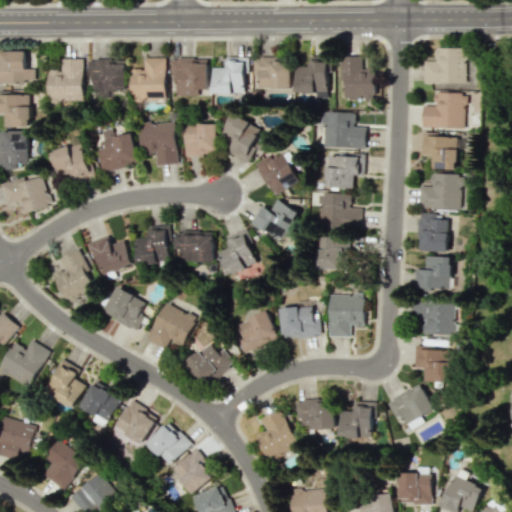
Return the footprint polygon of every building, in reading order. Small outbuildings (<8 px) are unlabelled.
[(424,61),(424,83),(432,83),(432,88),(444,88),(444,83),(467,83),(467,47),(435,47),(435,60),(424,61)] [(0,82),(26,83),(26,79),(35,79),(35,68),(26,68),(27,51),(0,50),(0,82)] [(362,55),(340,56),(341,80),(345,80),(345,98),(376,98),(375,67),(362,68),(362,55)] [(247,93),(246,56),(227,57),(227,67),(213,67),(214,94),(247,93)] [(296,92),(316,93),(316,98),(329,98),(330,56),(310,56),(310,66),(297,66),(296,92)] [(131,68),(132,99),(166,99),(166,57),(144,57),(144,68),(131,68)] [(254,58),(254,77),(259,77),(259,88),(292,87),(291,57),(254,58)] [(84,58),(62,58),(62,70),(49,70),(48,101),(83,101),(84,58)] [(126,58),(88,59),(89,80),(95,79),(95,95),(110,95),(110,90),(127,90),(126,58)] [(171,59),(171,77),(177,77),(177,96),(199,95),(199,89),(209,89),(209,58),(171,59)] [(465,128),(466,92),(434,92),(434,105),(423,105),(423,127),(465,128)] [(4,126),(31,127),(32,95),(0,93),(0,112),(5,113),(4,126)] [(365,148),(366,126),(356,125),(356,112),(320,111),(319,124),(325,124),(324,146),(365,148)] [(248,161),(264,127),(234,113),(224,136),(235,141),(230,153),(248,161)] [(178,164),(177,122),(141,123),(143,154),(157,154),(158,164),(178,164)] [(186,154),(218,155),(219,124),(187,123),(186,154)] [(140,163),(134,133),(115,136),(114,128),(104,130),(106,140),(98,142),(103,170),(140,163)] [(30,163),(29,130),(3,131),(3,151),(0,150),(0,168),(21,169),(21,163),(30,163)] [(431,167),(457,169),(459,145),(466,146),(467,137),(425,134),(423,154),(432,154),(431,167)] [(53,153),(63,185),(93,175),(83,144),(53,153)] [(277,195),(301,180),(285,153),(277,157),(274,152),(257,163),(277,195)] [(365,155),(329,154),(328,187),(354,188),(354,176),(365,176),(365,155)] [(420,185),(419,208),(466,209),(467,174),(431,173),(431,186),(420,185)] [(1,184),(8,204),(18,201),(22,214),(53,204),(43,175),(26,180),(25,176),(1,184)] [(362,207),(351,207),(352,193),(320,192),(319,226),(361,227),(362,207)] [(291,239),(295,229),(293,228),(301,209),(277,200),(273,209),(262,205),(255,225),(291,239)] [(440,213),(419,212),(418,228),(423,228),(422,250),(448,251),(449,219),(440,219),(440,213)] [(137,238),(138,260),(171,259),(169,225),(149,226),(149,237),(137,238)] [(228,274),(259,263),(247,229),(227,236),(231,246),(219,251),(228,274)] [(215,261),(214,230),(176,231),(177,249),(182,249),(182,262),(215,261)] [(318,235),(317,268),(346,269),(347,247),(349,247),(349,236),(318,235)] [(103,274),(134,265),(126,239),(112,244),(109,236),(93,241),(103,274)] [(60,258),(65,269),(54,274),(67,301),(95,288),(87,272),(91,270),(80,248),(60,258)] [(426,255),(452,256),(452,264),(453,264),(453,276),(451,276),(451,277),(454,277),(454,287),(450,287),(450,288),(444,288),(420,287),(421,276),(419,276),(420,269),(421,269),(421,268),(426,268),(426,255)] [(148,301),(118,286),(104,313),(138,330),(146,315),(141,313),(148,301)] [(355,291),(364,291),(364,296),(367,296),(367,309),(370,309),(370,315),(367,315),(367,323),(365,323),(365,325),(356,324),(356,323),(353,323),(352,335),(331,335),(332,293),(355,293),(355,291)] [(299,304),(299,298),(313,297),(315,312),(319,311),(320,315),(321,315),(323,332),(316,332),(316,334),(300,336),(299,335),(293,335),(286,335),(286,332),(285,332),(282,306),(299,304)] [(424,333),(457,335),(458,300),(414,298),(413,319),(425,319),(424,333)] [(185,346),(198,316),(165,302),(149,340),(167,348),(170,340),(185,346)] [(247,352),(281,338),(269,310),(235,325),(247,352)] [(0,345),(19,325),(4,311),(0,315),(0,345)] [(28,348),(16,341),(0,368),(0,369),(30,387),(51,350),(33,340),(28,348)] [(205,385),(235,362),(224,349),(219,352),(211,342),(187,362),(205,385)] [(425,380),(451,381),(452,348),(417,347),(416,367),(425,367),(425,380)] [(77,407),(87,384),(77,379),(82,368),(62,359),(47,394),(77,407)] [(107,427),(125,394),(97,379),(82,406),(97,415),(94,420),(107,427)] [(419,382),(421,385),(422,385),(435,407),(422,415),(425,421),(412,428),(408,422),(407,423),(400,413),(396,415),(387,402),(393,398),(392,396),(407,388),(408,389),(419,382)] [(144,443),(161,415),(133,399),(117,426),(144,443)] [(296,401),(298,423),(304,422),(305,429),(336,428),(335,399),(296,401)] [(357,399),(378,400),(378,416),(375,416),(373,435),(363,434),(363,436),(349,436),(349,434),(342,434),(343,408),(356,409),(357,399)] [(300,449),(284,408),(261,417),(267,430),(257,434),(268,461),(300,449)] [(37,424),(3,415),(0,427),(0,453),(18,459),(20,451),(29,453),(37,424)] [(172,465),(193,443),(170,421),(149,443),(172,465)] [(45,457),(51,461),(43,474),(65,489),(86,458),(58,439),(45,457)] [(193,494),(218,475),(198,450),(174,469),(193,494)] [(401,471),(419,470),(419,464),(430,465),(430,472),(433,472),(433,502),(415,502),(415,500),(402,500),(402,496),(401,497),(401,471)] [(456,474),(457,474),(461,466),(489,482),(486,486),(485,486),(483,488),(484,488),(482,491),(484,492),(483,494),(481,493),(473,510),(472,510),(461,505),(459,508),(457,511),(452,511),(437,504),(441,495),(444,497),(456,474)] [(71,497),(84,511),(92,511),(97,508),(101,511),(104,511),(111,506),(110,504),(119,495),(98,472),(71,497)] [(196,495),(203,511),(236,511),(225,484),(196,495)] [(328,511),(328,488),(292,489),(293,511),(328,511)] [(395,511),(393,495),(356,500),(357,511),(395,511)]
